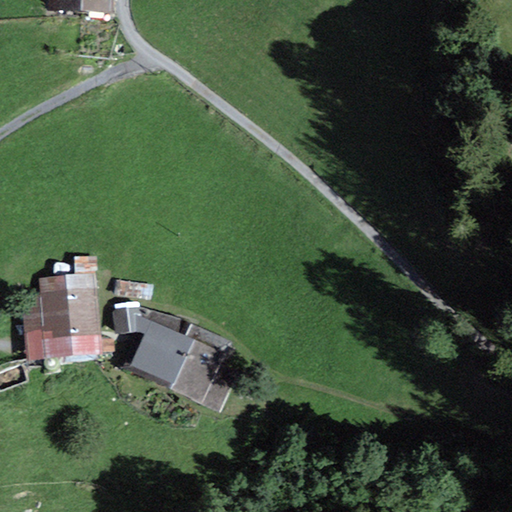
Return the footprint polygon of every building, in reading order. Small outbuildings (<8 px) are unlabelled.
[(51,0),(51,8),(81,10),(81,0),(51,0)] [(81,0),(81,10),(112,11),(112,0),(81,0)] [(47,335),(49,355),(95,350),(89,277),(44,280),(45,298),(25,299),(27,337),(47,335)] [(193,342),(197,330),(136,309),(135,312),(136,312),(137,328),(136,328),(138,340),(128,362),(134,366),(173,385),(193,342)] [(136,312),(135,312),(119,313),(121,329),(136,328),(137,328),(136,312)] [(229,345),(197,330),(193,342),(173,385),(219,406),(234,375),(219,368),(229,345)]
